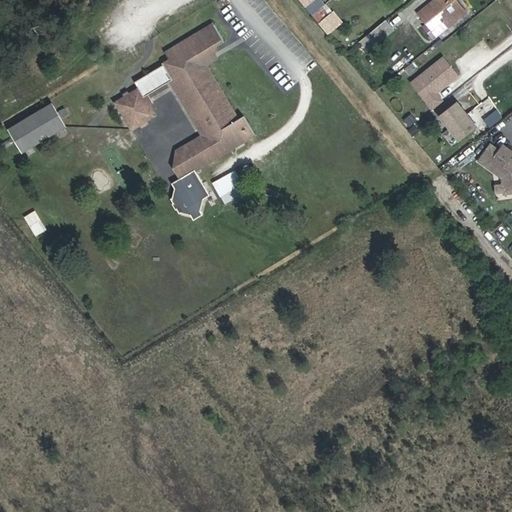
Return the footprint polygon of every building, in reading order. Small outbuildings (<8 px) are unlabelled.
[(437,35),(466,12),(456,0),(434,0),(419,13),(437,35)] [(380,39),(393,29),(386,20),(367,35),(374,44),(380,39)] [(239,120),(206,66),(199,70),(196,64),(215,52),(217,44),(224,40),(214,24),(166,52),(171,60),(136,81),(145,96),(170,81),(202,136),(205,141),(198,145),(197,150),(187,156),(185,162),(191,172),(176,180),(167,185),(173,195),(172,197),(181,212),(186,209),(188,210),(194,220),(203,214),(199,205),(199,202),(210,195),(196,171),(255,135),(244,117),(239,120)] [(398,35),(393,29),(380,39),(385,45),(398,35)] [(374,44),(367,35),(365,37),(359,42),(366,50),(374,44)] [(206,66),(218,58),(215,52),(196,64),(199,70),(206,66)] [(445,86),(460,74),(445,56),(422,74),(426,80),(425,87),(420,91),(434,109),(445,100),(438,92),(436,90),(443,84),(445,86)] [(126,79),(115,61),(86,79),(96,97),(126,79)] [(413,82),(420,91),(425,87),(426,80),(422,74),(413,82)] [(82,105),(95,97),(88,85),(75,93),(82,105)] [(23,152),(66,126),(52,103),(9,129),(23,152)] [(476,126),(457,103),(441,116),(459,140),(476,126)] [(412,114),(403,120),(408,127),(417,121),(412,114)] [(191,172),(185,162),(187,156),(197,150),(198,145),(205,141),(202,136),(173,153),(170,170),(176,180),(191,172)] [(511,194),(511,161),(511,159),(511,158),(511,156),(511,150),(503,144),(499,150),(491,143),(478,161),(493,172),(501,179),(502,184),(503,193),(504,196),(511,194)] [(245,190),(241,183),(242,183),(235,171),(214,182),(220,195),(221,195),(224,201),(229,199),(231,201),(242,195),(240,192),(245,190)] [(503,193),(502,184),(495,185),(496,194),(503,193)] [(28,220),(35,216),(39,224),(46,230),(35,212),(26,217),(28,220)] [(46,230),(39,224),(35,216),(28,220),(37,235),(46,230)]
